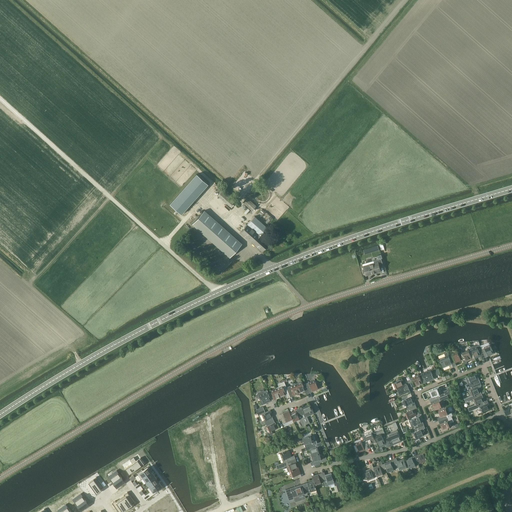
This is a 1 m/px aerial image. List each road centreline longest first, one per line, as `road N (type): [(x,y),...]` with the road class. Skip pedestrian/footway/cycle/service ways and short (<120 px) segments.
road 1 (tertiary): [(0,477),(264,324),(511,245)]
road 2 (secondary): [(0,415),(125,338),(274,267),(511,188)]
